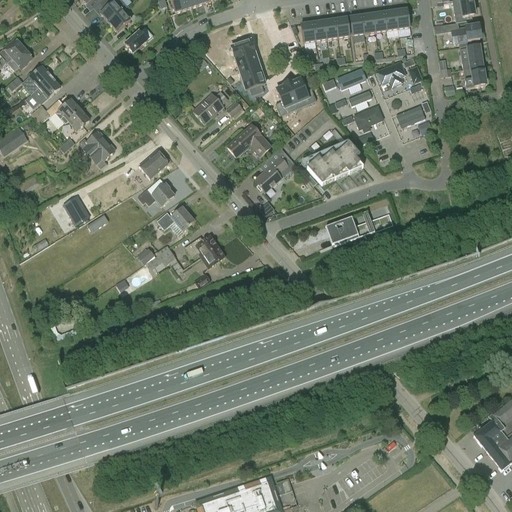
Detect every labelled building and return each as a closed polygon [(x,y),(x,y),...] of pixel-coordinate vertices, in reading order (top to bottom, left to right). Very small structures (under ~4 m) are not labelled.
[(122,13),(122,14),(127,10),(118,0),(105,0),(99,6),(105,12),(100,16),(108,25),(122,13)] [(186,12),(182,0),(169,0),(175,16),(186,12)] [(194,0),(182,0),(186,12),(197,8),(194,0)] [(194,0),(197,8),(208,5),(206,0),(194,0)] [(461,12),(453,13),(454,21),(473,18),(470,0),(468,0),(459,1),(461,12)] [(394,13),(397,33),(409,31),(406,12),(394,13)] [(122,14),(122,13),(108,25),(116,35),(130,23),(122,14)] [(397,33),(394,13),(383,15),(386,34),(397,33)] [(386,34),(383,15),(372,16),(375,36),(386,34)] [(372,16),(361,18),(363,37),(375,36),(372,16)] [(363,37),(361,18),(349,20),(352,39),(363,37)] [(334,22),(337,41),(349,39),(346,20),(334,22)] [(337,41),(334,22),(323,24),(326,43),(337,41)] [(326,43),(323,24),(312,25),(315,44),(326,43)] [(315,44),(312,25),(300,27),(303,46),(315,44)] [(457,26),(446,27),(447,35),(451,34),(453,46),(479,41),(477,29),(459,32),(457,26)] [(138,34),(124,47),(132,56),(147,44),(138,34)] [(0,54),(0,56),(5,63),(7,65),(24,51),(15,41),(2,52),(0,54)] [(234,61),(254,54),(250,43),(246,44),(245,42),(238,44),(239,47),(230,50),(234,61)] [(470,70),(481,68),(478,49),(467,50),(469,63),(462,64),(463,71),(470,70)] [(24,51),(7,65),(14,74),(18,70),(19,71),(32,61),(24,51)] [(254,54),(234,61),(238,72),(258,65),(257,59),(255,60),(254,54)] [(415,66),(412,61),(403,65),(405,70),(415,66)] [(260,70),(258,65),(238,72),(241,83),(261,76),(259,71),(260,70)] [(381,87),(389,84),(391,90),(403,85),(400,80),(405,78),(400,65),(376,74),(381,87)] [(473,90),(484,88),(481,68),(470,70),(463,71),(466,89),(473,88),(473,90)] [(39,90),(51,80),(50,79),(52,77),(47,71),(44,73),(41,69),(22,86),(32,96),(38,90),(39,90)] [(417,69),(409,73),(414,86),(422,82),(417,69)] [(337,82),(341,93),(365,83),(361,72),(337,82)] [(261,76),(241,83),(245,94),(249,93),(251,99),(263,95),(261,88),(265,87),(261,76)] [(6,88),(11,94),(22,85),(17,80),(6,88)] [(60,90),(51,80),(39,90),(38,90),(32,96),(41,107),(48,101),(60,90)] [(287,85),(298,111),(316,104),(311,92),(305,94),(299,82),(295,84),(294,82),(287,85)] [(335,88),(333,83),(323,86),(326,92),(335,88)] [(298,111),(287,85),(279,89),(280,90),(275,92),(281,105),(275,107),(280,119),(298,111)] [(422,92),(419,87),(409,91),(412,97),(422,92)] [(452,88),(444,89),(445,97),(453,96),(452,88)] [(371,100),(369,93),(347,101),(350,108),(371,100)] [(192,114),(204,127),(211,120),(213,122),(217,119),(215,116),(222,110),(223,110),(212,97),(192,114)] [(49,101),(41,107),(45,112),(52,106),(49,101)] [(64,127),(68,123),(80,113),(70,102),(55,115),(55,116),(64,127)] [(346,108),(344,102),(334,106),(337,112),(346,108)] [(401,105),(398,102),(394,102),(391,105),(391,109),(394,112),(398,112),(401,109),(401,105)] [(430,114),(426,104),(421,106),(425,116),(430,114)] [(241,111),(236,105),(226,113),(231,119),(241,111)] [(35,122),(45,113),(41,108),(31,117),(35,122)] [(399,124),(405,121),(407,128),(425,121),(420,108),(396,117),(399,124)] [(50,109),(46,112),(45,113),(35,122),(39,127),(50,118),(51,119),(55,116),(55,115),(50,109)] [(363,131),(364,134),(370,132),(369,128),(383,123),(377,110),(354,119),(360,132),(363,131)] [(89,123),(80,113),(68,123),(77,134),(89,123)] [(501,121),(499,114),(492,116),(494,123),(501,121)] [(353,124),(351,119),(341,123),(344,128),(353,124)] [(428,123),(420,126),(424,136),(432,133),(428,123)] [(251,127),(226,149),(236,160),(253,146),(262,156),(270,149),(251,127)] [(18,131),(0,142),(0,151),(1,154),(23,139),(18,131)] [(330,134),(341,147),(344,143),(334,131),(330,134)] [(82,152),(88,159),(106,145),(102,140),(103,139),(99,135),(98,136),(97,135),(87,144),(84,141),(78,147),(82,151),(82,152)] [(370,135),(355,141),(358,148),(373,142),(370,135)] [(69,141),(58,151),(64,156),(74,147),(69,141)] [(310,149),(314,153),(319,149),(315,144),(310,149)] [(109,149),(106,145),(88,159),(96,167),(101,172),(107,167),(104,164),(114,154),(113,153),(114,152),(111,148),(109,149)] [(358,160),(346,146),(301,166),(321,188),(331,179),(334,182),(345,173),(348,177),(359,167),(355,162),(358,160)] [(168,166),(157,153),(138,169),(149,182),(168,166)] [(28,155),(14,161),(18,169),(32,162),(28,155)] [(264,196),(282,180),(280,178),(289,169),(288,168),(292,164),(285,157),(281,161),(279,159),(270,167),(263,174),(264,176),(254,185),(264,196)] [(111,183),(129,172),(124,165),(106,176),(111,183)] [(13,191),(17,200),(43,186),(38,177),(13,191)] [(145,205),(149,209),(155,204),(160,211),(174,199),(168,193),(169,192),(165,187),(152,198),(147,192),(137,201),(143,207),(145,205)] [(77,199),(62,208),(75,229),(90,220),(77,199)] [(259,211),(265,219),(275,212),(269,204),(259,211)] [(193,224),(182,210),(171,220),(167,215),(156,224),(164,233),(173,226),(181,235),(193,224)] [(384,211),(369,213),(370,219),(385,217),(384,211)] [(393,228),(388,216),(354,229),(351,220),(325,230),(331,247),(333,247),(334,250),(393,228)] [(87,228),(91,235),(108,224),(104,217),(87,228)] [(197,256),(200,261),(217,249),(210,238),(194,248),(192,246),(186,251),(192,259),(197,256)] [(224,260),(217,249),(200,261),(207,271),(224,260)] [(137,260),(142,267),(154,259),(147,251),(137,260)] [(183,272),(169,251),(162,255),(170,266),(169,266),(176,277),(183,272)] [(155,260),(154,259),(142,267),(144,268),(145,267),(152,278),(169,266),(170,266),(162,255),(155,260)] [(193,285),(198,293),(210,284),(205,277),(193,285)] [(42,310),(44,309),(45,312),(51,309),(49,306),(51,305),(48,298),(39,302),(42,310)] [(57,335),(55,328),(49,330),(52,337),(53,336),(57,342),(58,342),(64,341),(81,334),(79,329),(61,337),(57,335)] [(511,464),(511,402),(502,410),(498,405),(492,410),(496,415),(493,418),(491,416),(488,419),(492,424),(473,439),(501,474),(511,464)] [(288,481),(276,485),(280,497),(292,494),(288,481)] [(278,511),(268,482),(198,506),(200,510),(197,511),(278,511)]
